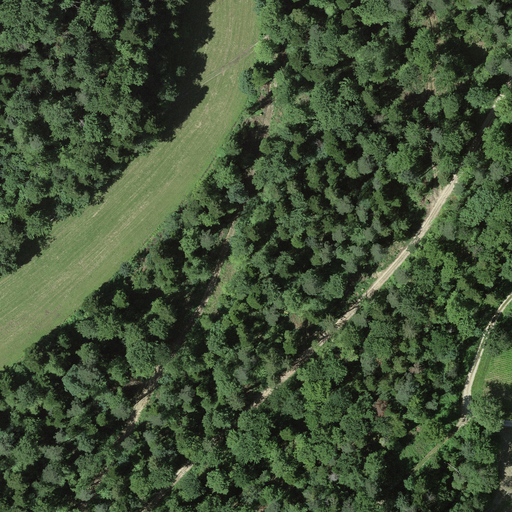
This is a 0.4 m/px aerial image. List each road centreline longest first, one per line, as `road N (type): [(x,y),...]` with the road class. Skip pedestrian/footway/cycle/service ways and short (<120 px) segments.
road 1 (track): [(146,511),(406,251),(511,79)]
road 2 (track): [(81,511),(219,267),(258,161),(270,33)]
road 3 (track): [(114,0),(104,72),(0,206)]
road 4 (track): [(0,252),(92,185),(165,107)]
road 5 (track): [(278,0),(270,33),(165,107)]
road 6 (track): [(474,412),(367,511)]
road 7 (track): [(511,423),(479,416),(469,403),(495,318)]
